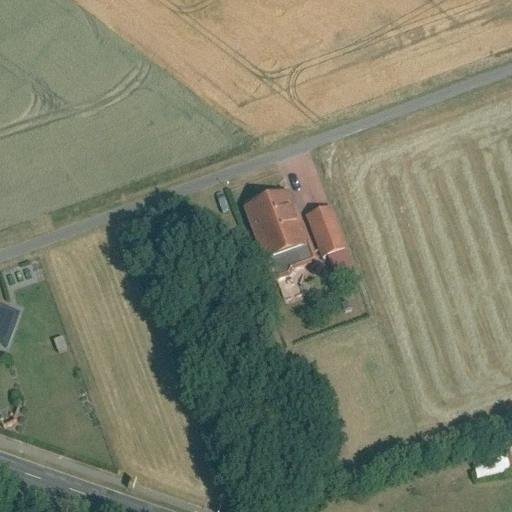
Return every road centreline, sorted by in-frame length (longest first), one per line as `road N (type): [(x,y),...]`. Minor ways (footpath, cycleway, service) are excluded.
road 1 (unclassified): [(511,64),(0,250)]
road 2 (tertiary): [(0,463),(144,511)]
